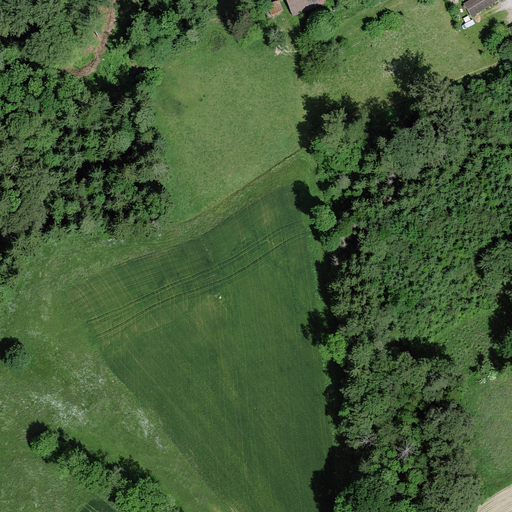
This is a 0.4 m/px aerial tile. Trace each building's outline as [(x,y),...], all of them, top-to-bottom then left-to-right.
[(329,0),(283,0),(291,18),(308,11),(307,9),(329,0)] [(499,0),(470,0),(461,6),(469,19),(499,0)] [(279,12),(276,4),(266,7),(269,16),(279,12)] [(285,25),(281,13),(269,18),(273,29),(285,25)] [(511,28),(503,33),(511,47),(511,28)]
